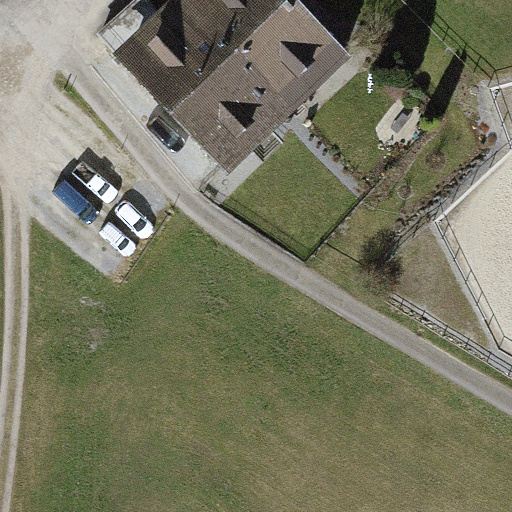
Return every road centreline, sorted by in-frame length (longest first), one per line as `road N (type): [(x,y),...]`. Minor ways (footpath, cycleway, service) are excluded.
road 1 (track): [(511,401),(280,266),(187,200),(55,30)]
road 2 (track): [(55,30),(27,111),(1,511)]
